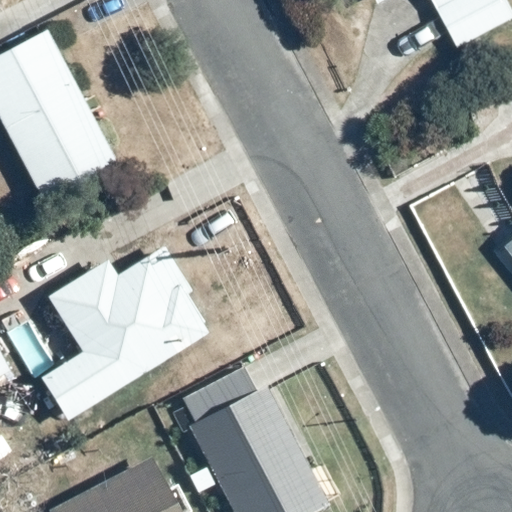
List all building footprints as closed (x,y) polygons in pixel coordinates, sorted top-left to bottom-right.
[(374,0),(376,2),(379,0),(431,0),(455,46),(511,16),(503,0),(374,0)] [(116,164),(46,29),(0,52),(0,119),(42,202),(116,164)] [(151,231),(48,294),(81,349),(40,374),(66,417),(211,329),(165,253),(151,231)] [(511,238),(502,246),(511,257),(511,238)] [(0,374),(9,370),(0,351),(0,374)] [(312,511),(325,506),(253,359),(177,397),(233,511),(312,511)] [(155,511),(176,501),(153,456),(50,508),(52,511),(155,511)]
